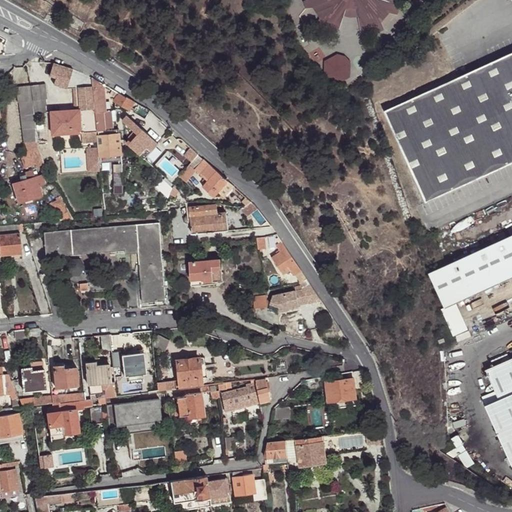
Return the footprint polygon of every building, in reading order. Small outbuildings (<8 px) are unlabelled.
[(306,0),(303,3),(305,10),(314,10),(319,19),(316,26),(321,32),(329,27),(338,31),(345,15),(351,17),(358,16),(361,33),(372,30),(379,35),(386,31),(384,21),(390,15),(398,16),(402,9),(395,3),(390,1),(390,0),(306,0)] [(429,203),(511,164),(511,54),(387,113),(429,203)] [(61,66),(55,64),(51,77),(56,79),(54,85),(68,90),(74,89),(74,88),(80,73),(61,66)] [(31,85),(33,100),(46,99),(48,98),(46,84),(31,85)] [(25,101),(33,100),(31,85),(23,86),(25,101)] [(25,101),(23,86),(16,87),(18,102),(20,102),(25,101)] [(52,112),(53,135),(83,134),(82,110),(95,110),(94,89),(93,87),(74,88),(74,89),(75,111),(52,112)] [(99,150),(100,156),(121,154),(119,133),(115,133),(115,130),(112,130),(110,111),(107,111),(104,87),(94,89),(95,110),(98,133),(99,143),(99,150)] [(135,102),(119,93),(114,101),(130,110),(135,102)] [(34,107),(35,114),(48,112),(46,99),(33,100),(34,107)] [(21,109),(34,107),(33,100),(25,101),(20,102),(21,109)] [(22,116),(35,114),(34,107),(21,109),(22,116)] [(98,133),(95,110),(82,110),(83,134),(98,133)] [(152,111),(150,111),(145,119),(154,126),(159,119),(152,111)] [(23,122),(36,121),(35,114),(22,116),(23,122)] [(127,115),(122,121),(134,131),(127,139),(129,140),(126,143),(144,159),(158,144),(127,115)] [(23,129),(37,127),(36,121),(23,122),(23,129)] [(24,136),(37,134),(37,127),(23,129),(24,136)] [(98,133),(83,134),(84,144),(99,143),(98,133)] [(26,143),(38,141),(37,134),(24,136),(25,143),(26,143)] [(190,146),(181,139),(177,143),(185,150),(190,146)] [(33,149),(39,147),(39,143),(38,141),(26,143),(28,151),(33,149)] [(198,154),(190,146),(185,150),(194,158),(198,154)] [(39,170),(42,169),(46,168),(39,147),(33,149),(37,163),(39,170)] [(25,167),(37,163),(33,149),(28,151),(21,153),(25,167)] [(100,156),(99,150),(87,151),(88,175),(101,175),(100,156)] [(182,173),(189,179),(196,171),(196,170),(205,160),(198,154),(194,158),(182,173)] [(206,184),(203,187),(214,197),(218,192),(228,181),(205,160),(196,170),(196,171),(206,179),(208,181),(206,184)] [(25,172),(27,179),(35,177),(33,170),(25,172)] [(189,179),(182,173),(180,176),(186,182),(189,179)] [(15,192),(39,185),(44,183),(42,175),(35,177),(27,179),(13,183),(15,192)] [(234,187),(228,181),(218,192),(224,198),(234,187)] [(161,182),(156,189),(165,196),(170,189),(161,182)] [(42,195),(39,185),(15,192),(18,202),(42,195)] [(106,213),(104,196),(101,197),(102,203),(91,204),(91,208),(99,208),(99,213),(106,213)] [(54,201),(63,220),(74,219),(63,197),(54,201)] [(255,206),(246,197),(242,201),(246,205),(240,210),(246,218),(252,214),(258,209),(255,206)] [(216,214),(216,211),(216,207),(213,206),(204,207),(204,206),(189,207),(192,233),(228,230),(226,213),(220,213),(216,214)] [(272,227),(258,209),(252,214),(262,228),(272,227)] [(320,214),(315,219),(319,225),(326,220),(320,214)] [(315,219),(307,226),(312,231),(320,225),(319,225),(315,219)] [(0,257),(0,261),(22,259),(19,230),(25,229),(23,223),(0,225),(0,257)] [(44,232),(46,257),(138,250),(143,302),(165,300),(158,223),(44,232)] [(300,231),(317,256),(326,251),(312,231),(307,226),(300,231)] [(308,261),(317,256),(300,231),(292,235),(296,241),(307,259),(308,261)] [(511,237),(431,275),(448,310),(511,280),(511,237)] [(257,238),(259,246),(265,245),(264,238),(257,238)] [(289,252),(282,242),(277,246),(281,252),(279,254),(281,257),(289,252)] [(339,258),(333,248),(327,252),(330,257),(326,259),(329,262),(332,260),(333,262),(339,258)] [(295,261),(289,252),(281,257),(281,258),(287,267),(288,266),(290,270),(294,275),(301,270),(295,261)] [(280,271),(287,267),(281,258),(281,257),(279,254),(272,258),(280,271)] [(204,279),(204,282),(215,281),(223,280),(221,258),(211,259),(202,260),(199,260),(189,261),(191,280),(204,279)] [(283,275),(290,270),(288,266),(287,267),(280,271),(283,275)] [(321,300),(307,279),(304,281),(304,282),(301,282),(305,288),(302,289),(311,302),(321,300)] [(296,291),(299,305),(311,302),(302,289),(296,291)] [(299,305),(296,291),(273,296),(271,302),(278,304),(280,312),(290,310),(290,308),(299,306),(299,305)] [(264,297),(252,300),(254,309),(266,307),(264,297)] [(28,329),(16,330),(17,340),(29,339),(28,329)] [(158,334),(153,342),(153,344),(164,348),(168,340),(158,334)] [(110,347),(109,335),(102,336),(103,348),(110,347)] [(144,352),(122,354),(124,375),(146,373),(144,352)] [(179,380),(180,388),(202,385),(201,378),(199,357),(176,360),(179,380)] [(511,466),(511,359),(486,371),(496,394),(489,397),(492,404),(484,407),(510,467),(511,466)] [(102,383),(110,382),(108,363),(96,364),(96,360),(86,361),(89,384),(102,383)] [(32,370),(44,369),(43,362),(31,363),(32,367),(32,370)] [(54,364),(57,387),(69,386),(79,385),(77,366),(64,367),(64,363),(54,364)] [(45,369),(44,369),(32,370),(32,367),(22,368),(24,391),(47,389),(45,369)] [(3,375),(0,375),(0,395),(17,394),(9,374),(3,375)] [(329,402),(357,398),(354,378),(326,382),(329,402)] [(158,390),(166,389),(169,389),(173,389),(180,388),(179,380),(174,380),(157,382),(158,390)] [(256,383),(259,402),(270,399),(268,391),(266,382),(266,381),(256,383)] [(104,397),(106,397),(116,395),(114,382),(110,382),(102,383),(103,389),(104,397)] [(225,412),(259,402),(256,383),(246,385),(247,387),(222,394),(225,412)] [(200,392),(200,393),(210,391),(209,386),(183,389),(185,394),(200,392)] [(84,392),(85,399),(104,397),(103,389),(84,391),(84,392)] [(218,396),(220,396),(219,390),(216,391),(210,391),(211,399),(218,398),(218,396)] [(203,415),(200,393),(200,392),(185,394),(186,396),(188,415),(188,416),(203,415)] [(57,402),(58,402),(61,402),(71,401),(70,394),(52,396),(53,404),(57,402)] [(122,397),(123,402),(138,400),(138,403),(147,402),(146,399),(146,394),(122,397)] [(39,405),(53,404),(52,396),(38,397),(39,405)] [(179,416),(188,415),(186,396),(177,397),(178,409),(179,416)] [(26,406),(39,405),(38,397),(25,399),(26,406)] [(358,405),(357,398),(329,402),(330,408),(358,405)] [(71,401),(61,402),(62,410),(77,408),(84,407),(85,407),(84,401),(83,399),(80,399),(71,401)] [(0,402),(0,408),(2,409),(19,407),(16,400),(6,402),(0,402)] [(138,400),(123,402),(126,424),(126,425),(141,423),(138,403),(138,400)] [(58,402),(57,402),(57,405),(47,407),(52,441),(66,439),(65,433),(62,410),(61,402),(58,402)] [(126,424),(123,402),(116,403),(119,425),(126,424)] [(274,408),(272,420),(287,419),(286,406),(274,408)] [(105,423),(104,407),(92,408),(93,424),(105,423)] [(62,410),(65,433),(80,431),(77,408),(62,410)] [(23,438),(19,416),(18,412),(15,413),(3,415),(1,416),(0,415),(0,439),(0,442),(23,438)] [(382,428),(366,430),(368,443),(377,442),(377,441),(384,440),(382,428)] [(80,431),(65,433),(66,439),(66,441),(81,439),(80,431)] [(297,439),(286,440),(287,455),(288,460),(288,461),(300,459),(301,465),(326,462),(322,436),(297,439)] [(465,444),(460,436),(453,440),(459,448),(465,444)] [(224,438),(225,450),(234,449),(233,437),(224,438)] [(286,440),(268,442),(265,457),(267,457),(287,455),(286,440)] [(175,453),(177,466),(185,465),(186,465),(184,452),(175,453)] [(52,454),(40,455),(42,468),(54,466),(52,454)] [(328,470),(326,462),(301,465),(302,473),(328,470)] [(0,471),(0,481),(1,491),(19,489),(16,469),(0,471)] [(233,477),(236,495),(253,493),(254,501),(267,499),(264,473),(253,474),(245,476),(233,477)] [(194,499),(209,497),(207,482),(206,476),(171,481),(173,503),(194,499)] [(209,497),(211,503),(231,500),(227,479),(212,482),(207,482),(209,497)] [(171,481),(160,483),(161,492),(165,491),(167,504),(173,503),(171,481)] [(73,492),(60,494),(61,501),(73,500),(73,492)] [(46,503),(61,501),(60,494),(43,496),(34,497),(35,504),(46,503)] [(195,507),(211,504),(211,503),(209,497),(194,499),(195,507)] [(195,507),(194,499),(173,503),(167,504),(168,511),(195,507)] [(47,511),(46,503),(35,504),(36,508),(36,511),(47,511)] [(131,510),(130,503),(118,505),(120,511),(131,510)]
